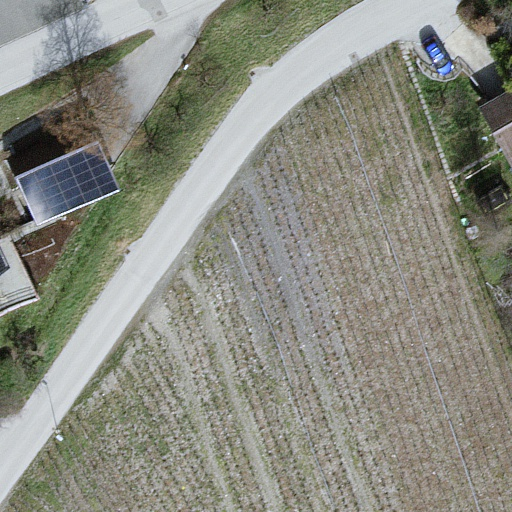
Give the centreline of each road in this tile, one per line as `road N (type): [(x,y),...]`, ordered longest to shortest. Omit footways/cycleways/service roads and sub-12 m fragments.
road 1 (residential): [(0,419),(223,112),(285,45),(366,0)]
road 2 (residential): [(141,0),(0,63)]
